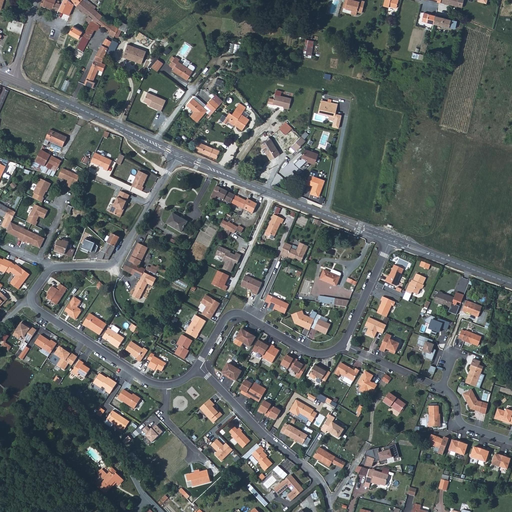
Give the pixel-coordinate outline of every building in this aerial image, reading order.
[(41,0),(40,6),(49,9),(50,9),(51,10),(52,10),(54,2),(55,0),(41,0)] [(57,12),(56,15),(67,18),(71,8),(62,0),(60,4),(54,2),(52,10),(57,12)] [(84,19),(89,23),(91,19),(97,13),(84,2),(81,0),(80,0),(76,6),(79,9),(87,16),(86,17),(84,19)] [(344,0),(344,4),(346,4),(345,8),(351,10),(350,13),(356,15),(357,11),(362,13),(365,1),(362,0),(359,0),(359,1),(355,0),(344,0)] [(91,19),(96,23),(102,16),(97,13),(91,19)] [(426,21),(433,23),(435,15),(428,14),(426,21)] [(435,15),(433,23),(441,25),(443,17),(441,17),(435,15)] [(97,69),(102,71),(105,64),(101,62),(105,53),(111,41),(114,36),(116,33),(119,27),(118,26),(118,25),(117,25),(116,26),(108,20),(102,16),(96,23),(103,28),(107,30),(112,33),(108,39),(106,38),(102,44),(101,44),(97,53),(94,58),(91,66),(86,78),(84,84),(92,87),(94,82),(92,81),(96,71),(97,69)] [(443,17),(441,25),(448,27),(450,22),(453,23),(453,20),(443,17)] [(89,36),(96,23),(91,19),(89,23),(83,33),(89,36)] [(116,33),(114,36),(118,37),(121,30),(125,32),(129,24),(122,20),(119,27),(116,33)] [(72,26),(68,34),(78,39),(82,32),(79,30),(72,26)] [(313,41),(305,40),(303,51),(306,51),(305,58),(310,59),(313,41)] [(125,57),(127,58),(127,57),(136,60),(136,61),(141,63),(146,51),(127,44),(123,57),(125,57)] [(180,59),(175,56),(175,58),(172,56),(169,60),(172,62),(169,66),(173,68),(172,70),(180,75),(181,74),(183,75),(189,79),(193,73),(193,72),(196,68),(195,66),(191,64),(189,64),(188,67),(179,61),(180,59)] [(162,62),(156,58),(150,66),(154,69),(156,70),(162,62)] [(148,91),(144,101),(150,104),(150,105),(155,108),(161,110),(166,99),(153,94),(148,91)] [(270,99),(269,104),(271,105),(274,105),(274,104),(285,107),(284,108),(290,109),(293,99),(281,96),(282,92),(277,91),(275,100),(270,99)] [(214,94),(211,98),(218,104),(222,101),(214,94)] [(192,98),(187,104),(194,111),(190,115),(194,118),(197,121),(206,110),(192,98)] [(205,105),(213,111),(218,104),(211,98),(205,105)] [(319,104),(317,113),(333,117),(337,103),(326,101),(325,105),(319,104)] [(229,120),(234,124),(235,122),(237,123),(238,124),(237,126),(241,129),(249,119),(242,114),(244,112),(245,110),(238,105),(232,113),(230,111),(226,116),(223,113),(221,117),(221,118),(226,122),(227,122),(229,120)] [(285,121),(283,123),(278,127),(284,133),(284,134),(291,128),(290,127),(285,121)] [(272,133),(286,149),(288,147),(290,146),(298,137),(299,136),(291,128),(284,134),(284,133),(278,127),(272,133)] [(67,138),(50,130),(47,135),(45,140),(49,142),(62,148),(67,138)] [(290,146),(294,150),(295,150),(299,146),(303,142),(304,141),(303,139),(305,136),(307,134),(304,131),(302,133),(299,136),(298,137),(290,146)] [(324,131),(320,147),(331,150),(332,144),(328,143),(331,133),(324,131)] [(265,132),(258,136),(259,139),(258,140),(259,142),(260,141),(261,142),(260,144),(265,151),(269,159),(279,153),(269,137),(268,137),(265,132)] [(198,141),(194,149),(200,152),(215,158),(219,149),(203,143),(198,141)] [(304,148),(301,158),(305,160),(310,162),(311,161),(314,162),(318,153),(304,148)] [(41,172),(53,177),(61,162),(40,151),(32,169),(39,171),(41,172)] [(96,153),(92,162),(104,168),(103,169),(107,171),(112,160),(96,153)] [(79,176),(62,168),(58,177),(62,179),(62,178),(65,180),(67,181),(65,186),(73,190),(79,176)] [(131,185),(141,190),(143,186),(142,186),(148,174),(143,172),(138,170),(131,185)] [(324,180),(308,174),(305,183),(310,185),(310,184),(312,185),(309,193),(314,194),(318,196),(324,180)] [(41,202),(43,198),(42,197),(44,193),(46,189),(47,189),(50,183),(39,178),(32,193),(34,193),(32,197),(41,202)] [(225,190),(216,185),(212,193),(216,195),(230,202),(234,194),(225,190)] [(113,205),(110,212),(121,217),(128,202),(127,201),(130,195),(121,191),(114,205),(113,205)] [(240,197),(234,194),(230,202),(242,207),(245,200),(240,197)] [(257,203),(247,198),(245,200),(242,207),(247,210),(252,213),(257,203)] [(7,208),(0,203),(0,213),(0,214),(5,217),(1,224),(7,228),(10,221),(12,218),(15,212),(11,210),(7,208)] [(66,203),(63,212),(68,214),(72,205),(66,203)] [(34,204),(26,221),(35,225),(37,221),(36,221),(37,218),(38,216),(43,218),(47,210),(34,204)] [(174,213),(167,223),(183,232),(188,222),(184,219),(179,216),(174,213)] [(274,213),(265,232),(266,233),(268,234),(269,234),(270,233),(271,233),(275,234),(281,221),(282,222),(284,217),(274,213)] [(296,226),(306,229),(308,221),(299,218),(296,226)] [(222,219),(219,224),(231,230),(232,231),(234,232),(236,229),(241,231),(244,226),(239,224),(238,226),(228,220),(227,221),(222,219)] [(44,238),(10,221),(7,228),(5,231),(18,237),(17,238),(26,243),(27,241),(39,247),(44,238)] [(99,254),(97,258),(108,260),(110,257),(120,236),(112,232),(107,242),(102,250),(101,250),(99,254)] [(151,245),(152,242),(159,245),(161,240),(148,235),(145,243),(151,245)] [(94,246),(101,250),(102,250),(107,242),(99,237),(94,246)] [(57,239),(53,250),(62,253),(71,257),(74,248),(70,247),(70,248),(66,247),(68,242),(62,240),(62,241),(57,239)] [(138,241),(129,259),(139,264),(148,246),(138,241)] [(292,244),(285,241),(280,253),(283,254),(287,256),(287,255),(293,257),(293,256),(302,260),(308,244),(300,241),(296,249),(291,246),(292,244)] [(228,248),(223,246),(220,251),(221,252),(221,253),(220,254),(225,256),(223,259),(226,260),(224,266),(231,270),(236,261),(238,262),(242,253),(237,251),(235,253),(232,251),(228,249),(228,248)] [(12,266),(15,263),(9,260),(8,261),(1,258),(0,257),(0,269),(7,273),(12,266)] [(129,259),(128,259),(123,268),(136,274),(140,265),(139,264),(129,259)] [(421,266),(430,270),(432,265),(423,262),(421,266)] [(387,276),(385,279),(396,284),(404,267),(394,263),(391,270),(388,276),(387,276)] [(31,274),(18,264),(12,272),(18,276),(12,283),(20,289),(26,282),(31,274)] [(145,268),(145,267),(140,265),(136,274),(140,277),(139,279),(138,280),(134,287),(135,288),(132,294),(139,297),(145,286),(147,282),(152,284),(156,277),(144,270),(145,268)] [(331,271),(328,269),(325,268),(321,277),(337,283),(341,276),(341,275),(331,271)] [(219,271),(213,285),(227,291),(229,287),(227,286),(231,276),(219,271)] [(408,285),(406,290),(411,293),(412,290),(418,293),(420,287),(423,286),(424,283),(423,283),(426,276),(416,271),(412,281),(410,280),(408,285)] [(262,282),(262,281),(245,274),(241,284),(253,289),(252,291),(254,292),(257,293),(262,282)] [(47,298),(57,305),(68,289),(60,284),(57,289),(53,286),(51,290),(48,293),(50,294),(47,298)] [(437,290),(433,301),(449,307),(453,297),(441,292),(439,291),(437,290)] [(0,308),(4,303),(9,299),(1,291),(0,292),(0,308)] [(207,304),(202,313),(211,317),(215,309),(220,301),(206,293),(201,301),(207,304)] [(272,306),(285,312),(288,304),(289,303),(273,295),(268,293),(265,300),(270,302),(268,306),(270,307),(272,308),(272,306)] [(382,299),(377,311),(378,311),(386,315),(392,303),(393,304),(395,300),(383,295),(382,296),(381,298),(382,299)] [(74,297),(65,311),(71,315),(70,316),(73,318),(76,320),(82,312),(81,309),(78,307),(82,301),(74,297)] [(347,305),(350,299),(335,297),(334,303),(347,305)] [(465,300),(461,310),(466,312),(466,311),(474,314),(473,315),(477,316),(481,306),(465,300)] [(297,323),(310,328),(314,318),(304,313),(302,309),(292,313),(293,317),(295,322),(297,321),(297,323)] [(90,313),(83,325),(87,327),(88,325),(93,329),(92,330),(100,335),(107,324),(99,319),(90,313)] [(196,314),(186,331),(197,337),(198,335),(199,333),(198,333),(201,327),(202,328),(206,319),(196,314)] [(383,332),(387,323),(369,315),(367,320),(365,324),(369,326),(366,332),(375,336),(378,329),(379,329),(379,330),(383,332)] [(319,317),(314,327),(326,333),(328,327),(331,322),(319,317)] [(429,327),(433,319),(438,321),(438,320),(430,317),(426,326),(429,327)] [(449,331),(451,323),(439,319),(438,322),(432,320),(428,333),(436,336),(438,332),(441,333),(442,329),(449,331)] [(30,341),(37,330),(33,328),(32,330),(28,327),(29,325),(26,324),(23,322),(14,335),(19,338),(21,337),(22,335),(30,341)] [(242,327),(236,337),(250,345),(256,335),(252,333),(253,332),(246,328),(245,329),(242,327)] [(109,328),(103,337),(107,340),(107,338),(113,342),(112,343),(119,347),(125,338),(117,333),(109,328)] [(461,329),(458,337),(460,338),(462,339),(461,339),(470,343),(470,342),(477,345),(481,336),(465,330),(461,329)] [(382,349),(385,350),(387,346),(390,347),(389,350),(395,352),(400,341),(390,337),(392,334),(387,332),(380,348),(382,349)] [(51,354),(57,344),(54,341),(53,343),(47,338),(41,334),(35,343),(51,354)] [(176,353),(185,358),(187,354),(190,350),(188,349),(193,340),(183,334),(177,343),(180,345),(176,353)] [(422,357),(433,360),(437,345),(432,344),(434,340),(420,336),(417,347),(415,347),(414,350),(423,353),(422,357)] [(263,356),(273,361),(280,349),(275,346),(267,341),(266,342),(265,341),(263,340),(257,350),(264,354),(263,356)] [(137,359),(141,362),(148,350),(144,347),(144,348),(138,345),(132,341),(126,349),(134,355),(137,358),(137,359)] [(3,347),(10,351),(13,347),(5,342),(3,347)] [(65,350),(60,347),(55,355),(61,359),(57,365),(64,370),(75,355),(71,353),(70,353),(65,350)] [(151,360),(148,366),(155,370),(157,367),(159,369),(162,371),(167,363),(154,355),(155,354),(152,352),(148,359),(151,360)] [(287,352),(281,363),(288,367),(290,365),(293,367),(292,368),(299,372),(304,363),(297,359),(298,358),(294,356),(294,357),(290,355),(291,354),(287,352)] [(80,360),(72,372),(78,376),(79,374),(85,378),(91,370),(87,367),(83,365),(84,363),(80,360)] [(358,372),(360,368),(356,366),(355,368),(348,364),(341,361),(335,371),(339,374),(341,372),(354,379),(358,372)] [(242,370),(228,362),(222,371),(226,373),(225,374),(232,378),(233,377),(236,379),(239,374),(242,370)] [(326,379),(331,371),(322,366),(321,367),(319,365),(316,364),(311,371),(311,372),(310,373),(311,375),(314,377),(315,376),(317,374),(322,378),(323,377),(326,379)] [(468,376),(465,382),(469,384),(475,386),(480,373),(482,369),(470,365),(469,368),(470,369),(468,376)] [(374,388),(378,383),(373,381),(370,380),(374,374),(370,371),(366,369),(358,382),(369,388),(368,389),(372,391),(374,388)] [(386,372),(383,378),(388,381),(392,376),(386,372)] [(104,377),(100,373),(93,383),(101,388),(102,387),(105,389),(106,392),(110,394),(117,383),(110,379),(109,380),(104,377)] [(351,387),(354,383),(342,375),(339,378),(351,387)] [(246,378),(240,387),(242,389),(244,390),(243,391),(251,395),(256,398),(258,395),(263,386),(253,380),(252,382),(246,378)] [(123,389),(117,398),(134,409),(140,399),(138,397),(135,395),(134,397),(123,389)] [(486,413),(488,403),(478,400),(471,389),(463,394),(467,401),(471,409),(480,411),(486,413)] [(389,391),(384,400),(387,402),(391,405),(392,403),(395,405),(394,405),(401,410),(406,402),(389,391)] [(309,418),(313,420),(318,412),(314,409),(314,408),(297,398),(291,409),(295,412),(299,414),(300,411),(309,416),(309,418)] [(265,399),(259,409),(262,411),(263,410),(266,412),(265,413),(269,415),(270,414),(276,418),(277,417),(282,409),(275,405),(274,406),(271,405),(272,403),(265,399)] [(201,412),(212,424),(221,416),(217,412),(213,407),(214,407),(209,401),(203,406),(205,409),(201,412)] [(71,407),(76,412),(79,410),(72,402),(69,404),(71,407)] [(429,422),(428,422),(428,427),(440,426),(440,416),(439,416),(438,406),(433,406),(428,406),(428,412),(429,419),(429,422)] [(70,418),(76,412),(71,407),(65,412),(70,418)] [(100,408),(96,414),(100,417),(104,411),(100,408)] [(498,408),(495,418),(502,420),(510,423),(511,423),(511,410),(506,408),(506,410),(498,408)] [(119,415),(112,411),(106,419),(120,428),(123,430),(129,422),(126,420),(119,415)] [(329,416),(322,428),(324,429),(326,431),(328,429),(339,436),(345,427),(333,420),(334,419),(329,416)] [(290,423),(284,432),(294,437),(303,443),(308,434),(290,423)] [(146,426),(142,430),(145,434),(144,435),(151,442),(162,432),(159,429),(155,425),(151,429),(150,430),(146,426)] [(231,436),(230,437),(241,449),(249,443),(240,433),(241,432),(239,431),(238,429),(236,431),(233,428),(228,433),(231,436)] [(428,444),(445,450),(449,438),(447,438),(444,437),(443,439),(438,437),(431,434),(428,444)] [(452,440),(449,450),(465,455),(468,444),(464,443),(464,442),(461,441),(457,439),(456,441),(452,440)] [(220,462),(231,451),(231,450),(225,444),(222,447),(219,443),(216,440),(209,446),(216,453),(213,455),(220,462)] [(474,446),(471,457),(486,462),(489,451),(485,450),(486,448),(482,447),(478,446),(478,448),(474,446)] [(372,462),(376,447),(372,448),(370,448),(368,448),(367,449),(365,450),(363,451),(361,454),(360,457),(358,460),(354,470),(358,473),(363,459),(372,462)] [(259,448),(250,456),(258,464),(257,465),(263,472),(271,465),(263,457),(265,456),(263,454),(261,453),(263,451),(259,448)] [(319,461),(330,467),(332,464),(335,458),(319,448),(314,456),(320,460),(319,461)] [(496,453),(492,463),(508,468),(511,458),(507,457),(507,455),(504,454),(500,453),(500,454),(496,453)] [(344,467),(345,461),(340,459),(335,458),(332,464),(344,467)] [(108,470),(109,471),(113,475),(116,472),(116,471),(112,466),(108,470)] [(273,471),(283,480),(287,475),(277,467),(273,471)] [(113,475),(109,471),(107,474),(102,469),(99,473),(105,479),(98,486),(105,493),(112,486),(111,485),(115,481),(118,484),(121,482),(123,479),(116,472),(113,475)] [(199,469),(194,471),(194,473),(186,474),(188,481),(192,480),(193,486),(210,482),(207,470),(200,471),(199,469)] [(372,469),(370,469),(366,482),(368,483),(371,483),(371,481),(385,485),(389,474),(372,469)] [(298,486),(300,485),(291,475),(284,481),(274,490),(279,496),(288,487),(293,492),(287,497),(291,501),(299,495),(303,491),(298,486)] [(441,480),(438,489),(445,491),(448,482),(441,480)] [(259,501),(265,507),(268,504),(250,486),(247,488),(259,501)] [(410,487),(408,493),(414,495),(416,489),(410,487)] [(166,495),(162,501),(166,504),(170,498),(166,495)] [(414,503),(410,511),(427,511),(420,509),(420,508),(421,505),(414,503)]
